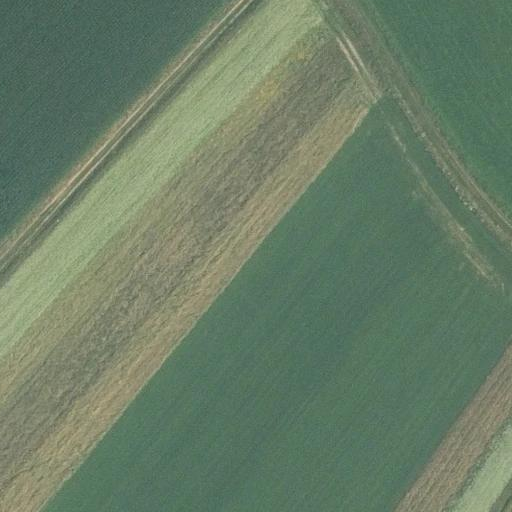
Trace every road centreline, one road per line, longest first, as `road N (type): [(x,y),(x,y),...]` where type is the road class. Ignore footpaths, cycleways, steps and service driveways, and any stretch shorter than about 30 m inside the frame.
road 1 (track): [(0,269),(250,0)]
road 2 (track): [(345,0),(446,157),(511,233)]
